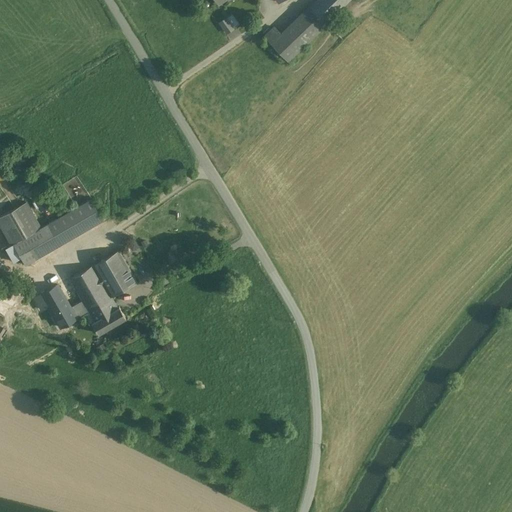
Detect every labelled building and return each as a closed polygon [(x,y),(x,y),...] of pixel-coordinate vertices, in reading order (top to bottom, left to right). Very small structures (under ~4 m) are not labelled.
[(316,0),(309,8),(324,24),(349,0),(316,0)] [(324,24),(309,8),(283,33),(298,49),(324,24)] [(232,15),(227,19),(234,29),(236,28),(239,25),(232,15)] [(226,18),(218,24),(227,35),(234,30),(234,29),(227,19),(226,18)] [(282,34),(275,27),(266,36),(272,43),(282,34)] [(298,49),(283,33),(282,34),(272,43),(288,59),(298,49)] [(103,220),(91,199),(78,206),(51,222),(41,228),(26,202),(0,216),(0,225),(11,245),(13,244),(14,246),(22,260),(25,265),(103,220)] [(13,265),(22,260),(14,246),(5,251),(13,265)] [(118,250),(70,279),(83,301),(70,308),(58,286),(57,286),(36,298),(54,331),(88,311),(89,311),(111,298),(110,296),(113,295),(136,281),(118,250)] [(111,298),(89,311),(94,321),(92,322),(99,334),(126,318),(123,313),(119,307),(117,308),(111,298)] [(0,316),(3,318),(9,304),(0,299),(0,316)] [(158,318),(160,322),(169,318),(167,314),(158,318)] [(169,318),(160,322),(164,330),(173,326),(169,318)] [(104,343),(96,348),(100,356),(108,350),(104,343)]
